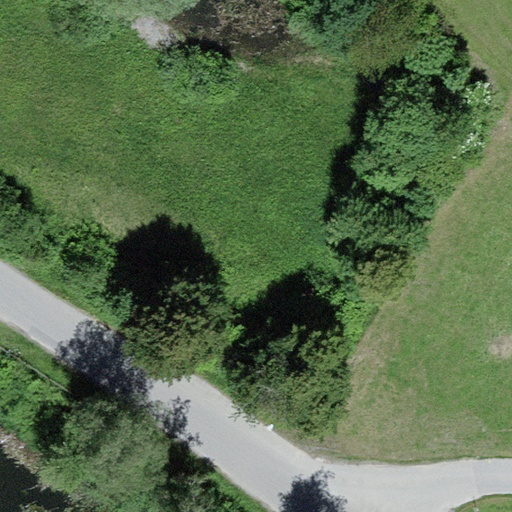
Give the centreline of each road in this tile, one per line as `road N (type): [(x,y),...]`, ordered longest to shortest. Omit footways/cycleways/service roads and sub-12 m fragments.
road 1 (track): [(321,509),(0,289)]
road 2 (track): [(511,477),(419,486),(321,509)]
